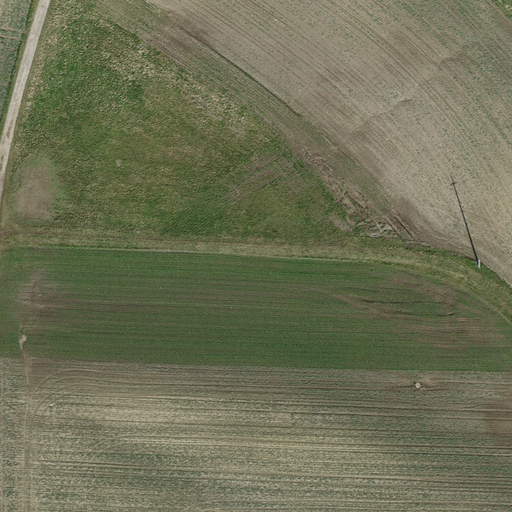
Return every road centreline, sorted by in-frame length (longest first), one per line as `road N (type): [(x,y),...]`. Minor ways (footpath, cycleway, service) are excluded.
road 1 (track): [(511,281),(479,257),(0,230)]
road 2 (track): [(0,177),(45,0)]
